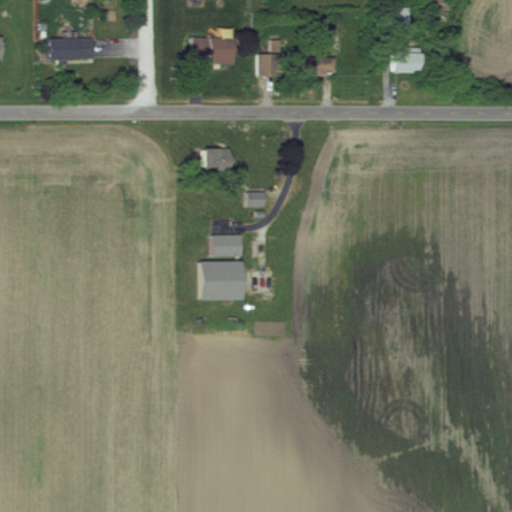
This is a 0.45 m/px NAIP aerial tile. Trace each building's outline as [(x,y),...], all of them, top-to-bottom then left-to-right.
[(405,26),(405,8),(386,7),(386,25),(405,26)] [(187,57),(203,57),(203,63),(228,63),(227,36),(186,37),(187,57)] [(88,37),(43,38),(43,60),(53,59),(53,63),(63,63),(63,59),(88,58),(88,37)] [(390,72),(416,71),(416,46),(402,46),(402,42),(389,42),(390,72)] [(254,74),(269,75),(269,53),(254,53),(254,74)] [(331,71),(331,55),(287,56),(288,75),(320,74),(320,71),(331,71)] [(225,148),(198,147),(197,168),(225,168),(225,148)] [(243,205),(260,206),(261,192),(243,191),(243,205)] [(236,255),(236,234),(208,234),(208,255),(236,255)] [(195,298),(237,299),(237,261),(195,260),(195,298)]
